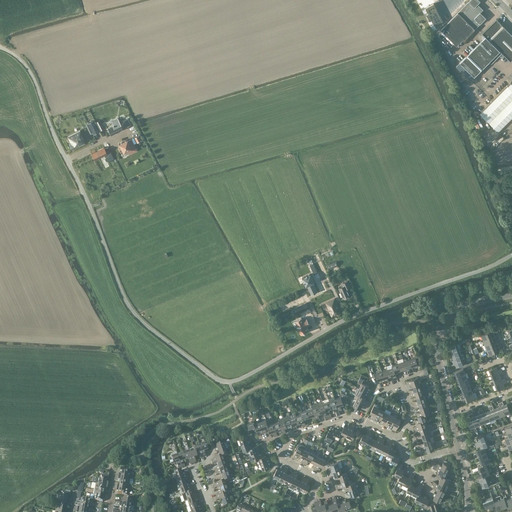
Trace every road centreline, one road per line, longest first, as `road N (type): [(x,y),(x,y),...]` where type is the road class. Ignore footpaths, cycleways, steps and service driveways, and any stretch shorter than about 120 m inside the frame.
road 1 (unclassified): [(511,254),(339,323),(235,381),(216,380),(127,307),(32,76),(0,47)]
road 2 (residential): [(304,508),(317,478),(282,459),(290,435),(349,415),(398,437)]
road 3 (tertiary): [(449,412),(437,352),(443,326),(461,307),(511,294)]
